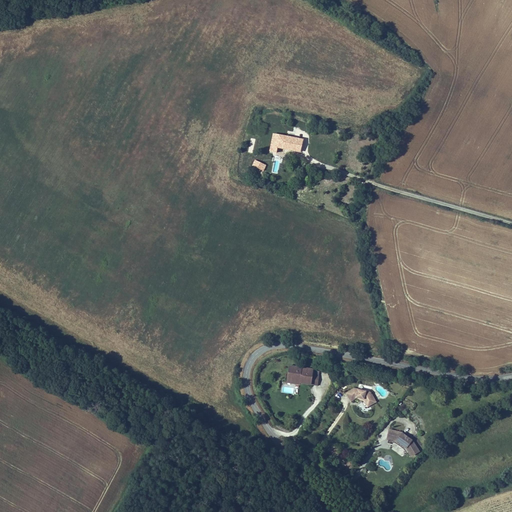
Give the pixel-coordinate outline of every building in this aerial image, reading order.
[(277,152),(280,139),(273,137),(271,150),(277,152)] [(302,156),(305,144),(280,139),(277,152),(271,150),(270,155),(283,157),(284,152),(302,156)] [(312,145),(305,144),(302,156),(309,158),(312,145)] [(319,147),(312,145),(309,158),(317,159),(319,147)] [(258,161),(255,166),(260,170),(264,164),(258,161)] [(275,168),(265,165),(263,171),(270,173),(269,177),(273,177),(275,168)] [(317,378),(318,371),(307,369),(307,368),(296,366),(295,370),(294,370),(292,376),(296,377),(296,381),(304,383),(304,381),(308,382),(308,384),(315,385),(317,378)] [(296,377),(292,376),(291,384),(304,386),(304,385),(304,383),(296,381),(296,377)] [(304,381),(304,383),(304,385),(315,387),(322,388),(323,379),(317,378),(315,385),(308,384),(308,382),(304,381)] [(384,402),(378,392),(362,388),(353,393),(358,402),(363,399),(363,397),(375,400),(378,405),(384,402)] [(378,405),(375,400),(363,397),(363,399),(366,400),(372,402),(375,407),(378,405)] [(402,432),(389,429),(387,438),(397,440),(406,445),(410,454),(418,450),(412,438),(411,439),(402,433),(402,432)] [(409,455),(410,454),(406,445),(397,440),(387,438),(387,439),(391,440),(391,441),(394,442),(401,446),(404,447),(406,452),(407,451),(409,455)]
